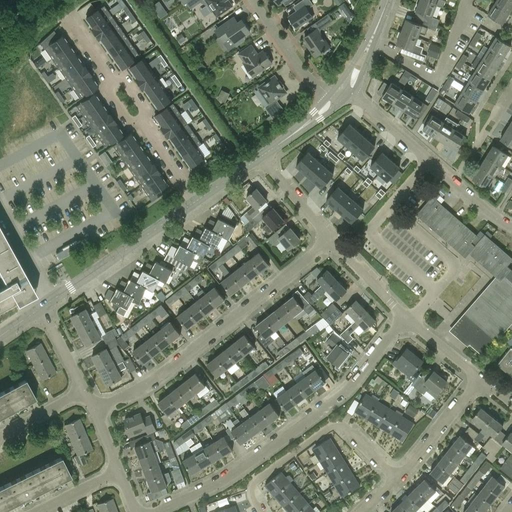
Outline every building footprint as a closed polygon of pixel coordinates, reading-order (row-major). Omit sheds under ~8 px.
[(116,0),(117,0),(119,4),(122,9),(123,8),(126,6),(121,0),(116,0)] [(151,6),(155,13),(164,7),(159,0),(151,6)] [(189,0),(186,3),(190,10),(200,3),(204,0),(189,0)] [(204,0),(216,17),(231,6),(226,0),(204,0)] [(312,17),(308,10),(308,9),(313,5),(309,0),(302,0),(293,7),(296,11),(288,17),(296,28),(312,17)] [(425,15),(423,20),(437,25),(439,20),(431,17),(435,5),(423,0),(419,0),(415,11),(425,15)] [(508,13),(511,6),(511,0),(496,0),(494,4),(508,13)] [(501,24),(508,13),(494,4),(487,15),(501,24)] [(85,19),(92,29),(111,16),(104,6),(100,9),(99,9),(85,19)] [(315,23),(320,30),(333,21),(330,17),(335,13),(333,10),(315,23)] [(118,26),(111,16),(92,29),(99,39),(118,26)] [(241,38),(249,32),(241,20),(237,23),(233,18),(215,31),(223,42),(230,37),(236,45),(243,41),(241,38)] [(417,38),(418,33),(425,35),(428,28),(434,31),(437,25),(423,20),(421,25),(406,19),(401,32),(417,38)] [(107,50),(126,36),(118,26),(99,39),(107,50)] [(314,57),(329,47),(316,29),(304,37),(310,46),(308,47),(314,57)] [(425,56),(420,54),(423,48),(414,45),(417,38),(401,32),(396,45),(402,47),(400,52),(423,61),(425,56)] [(477,32),(473,39),(477,42),(481,35),(477,32)] [(69,45),(62,35),(48,44),(49,45),(43,49),(50,59),(69,45)] [(114,60),(133,47),(126,36),(107,50),(114,60)] [(495,37),(488,48),(503,57),(510,46),(495,37)] [(474,48),(477,42),(473,39),(469,45),(474,48)] [(435,58),(440,46),(430,43),(425,55),(435,58)] [(57,69),(77,55),(69,45),(50,59),(57,69)] [(253,77),(271,64),(263,51),(257,54),(251,45),(238,54),(244,63),(244,64),(253,77)] [(133,47),(114,60),(121,71),(135,61),(134,61),(140,57),(133,47)] [(496,68),(503,57),(488,48),(481,59),(496,68)] [(463,54),(459,61),(464,64),(468,57),(463,54)] [(84,66),(77,55),(57,69),(65,79),(84,66)] [(136,79),(150,69),(143,58),(128,69),(136,79)] [(481,59),(475,71),(489,79),(496,68),(481,59)] [(460,70),(464,64),(459,61),(455,67),(460,70)] [(200,63),(196,68),(201,73),(205,68),(200,63)] [(65,79),(72,89),(91,76),(84,66),(65,79)] [(143,90),(158,79),(150,69),(136,79),(143,90)] [(402,75),(408,79),(411,74),(405,71),(402,75)] [(475,71),(468,82),(482,91),(489,79),(475,71)] [(418,78),(411,74),(408,79),(415,83),(418,78)] [(85,96),(98,86),(91,76),(72,89),(79,99),(84,95),(85,96)] [(258,88),(269,104),(264,107),(273,119),(283,109),(280,105),(276,100),(286,93),(274,76),(258,88)] [(449,76),(445,83),(450,86),(454,79),(449,76)] [(150,100),(165,89),(158,79),(143,90),(150,100)] [(468,82),(461,93),(476,101),(482,91),(468,82)] [(381,97),(393,104),(401,90),(390,83),(381,97)] [(446,92),(450,86),(445,83),(441,89),(446,92)] [(430,102),(437,90),(431,87),(424,99),(430,102)] [(150,100),(158,111),(173,100),(165,89),(150,100)] [(221,90),(216,100),(225,104),(230,94),(221,90)] [(393,104),(404,111),(413,97),(401,90),(393,104)] [(83,117),(101,103),(94,93),(80,102),(81,103),(75,107),(83,117)] [(469,113),(476,101),(461,93),(454,104),(469,113)] [(424,104),(413,97),(404,111),(415,118),(424,104)] [(444,102),(438,98),(433,106),(439,110),(441,106),(442,107),(444,102)] [(90,127),(109,114),(101,103),(83,117),(90,127)] [(154,117),(161,128),(176,117),(180,114),(172,103),(153,116),(154,117)] [(455,115),(461,119),(463,114),(457,111),(455,115)] [(97,137),(116,124),(109,114),(90,127),(97,137)] [(180,114),(176,117),(161,128),(168,137),(183,127),(187,124),(180,114)] [(470,119),(463,114),(461,119),(467,123),(470,119)] [(422,130),(434,137),(443,122),(431,115),(422,130)] [(454,129),(443,122),(434,137),(445,144),(454,129)] [(183,127),(168,137),(175,147),(194,134),(187,123),(187,124),(183,127)] [(116,124),(97,137),(104,147),(110,143),(110,144),(123,134),(116,124)] [(353,138),(358,132),(349,124),(337,138),(341,141),(346,146),(353,138)] [(465,136),(454,129),(445,144),(456,151),(465,136)] [(511,146),(511,132),(506,129),(500,139),(511,146)] [(112,146),(119,157),(138,143),(131,132),(117,142),(117,143),(112,146)] [(366,139),(358,132),(353,138),(346,146),(354,153),(361,145),(366,139)] [(194,134),(175,147),(182,158),(197,147),(202,144),(194,134)] [(375,146),(366,139),(361,145),(354,153),(363,160),(369,153),(375,146)] [(126,167),(145,153),(138,143),(119,157),(126,167)] [(493,146),(486,157),(500,166),(507,155),(493,146)] [(205,158),(197,147),(182,158),(190,168),(205,158)] [(296,166),(304,174),(316,160),(308,152),(296,166)] [(145,153),(126,167),(133,177),(152,164),(145,153)] [(382,153),(377,159),(370,167),(379,174),(388,163),(391,160),(382,153)] [(486,157),(479,168),(493,177),(500,166),(486,157)] [(322,164),(316,160),(304,174),(312,181),(316,176),(325,167),(322,164)] [(388,163),(379,174),(387,181),(387,182),(399,168),(391,160),(388,163)] [(133,177),(140,187),(160,174),(152,164),(133,177)] [(316,176),(312,181),(321,188),(323,185),(333,174),(325,167),(316,176)] [(486,188),(493,177),(479,168),(472,179),(486,188)] [(167,184),(160,174),(140,187),(148,197),(153,193),(154,194),(167,184)] [(505,193),(508,187),(504,184),(500,190),(505,193)] [(347,194),(344,192),(338,187),(333,193),(326,201),(334,208),(347,194)] [(247,212),(252,219),(253,218),(260,213),(257,209),(267,201),(257,189),(247,197),(254,207),(247,212)] [(464,250),(468,245),(500,273),(511,259),(511,258),(485,235),(481,239),(436,200),(439,196),(436,193),(420,211),(464,250)] [(334,208),(343,215),(355,202),(347,194),(334,208)] [(355,202),(343,215),(351,223),(363,209),(355,202)] [(268,224),(262,228),(268,234),(283,221),(273,209),(267,214),(265,216),(262,218),(263,219),(268,224)] [(247,212),(243,215),(248,222),(252,219),(247,212)] [(235,227),(233,226),(235,222),(222,215),(220,219),(219,219),(215,225),(209,222),(206,228),(222,236),(229,239),(235,227)] [(243,215),(240,218),(246,224),(248,222),(243,215)] [(248,222),(243,226),(248,232),(258,223),(253,218),(252,219),(248,222)] [(216,249),(216,248),(222,236),(206,228),(203,234),(197,231),(194,237),(209,245),(215,248),(216,249)] [(288,250),(300,240),(290,228),(280,237),(276,232),(267,240),(274,248),(281,242),(288,250)] [(260,244),(251,233),(246,237),(254,248),(260,244)] [(213,255),(216,249),(215,248),(209,245),(194,237),(190,243),(183,239),(180,246),(196,254),(197,254),(203,257),(206,251),(213,255)] [(238,244),(237,245),(241,250),(248,245),(242,238),(237,242),(238,244)] [(232,257),(241,250),(237,245),(228,252),(232,257)] [(177,252),(171,248),(165,260),(187,272),(190,266),(191,266),(194,261),(200,264),(202,260),(203,261),(205,258),(203,257),(197,254),(196,254),(180,246),(177,252)] [(0,304),(29,289),(24,280),(28,279),(24,271),(15,276),(0,249),(0,304)] [(223,264),(232,257),(228,252),(219,259),(223,264)] [(259,252),(249,260),(259,273),(269,265),(259,252)] [(213,272),(223,264),(219,259),(209,267),(213,272)] [(249,260),(240,267),(250,280),(259,273),(249,260)] [(145,265),(142,271),(159,280),(165,283),(172,270),(156,262),(152,269),(145,265)] [(240,267),(231,275),(241,287),(250,280),(240,267)] [(317,279),(322,285),(312,295),(308,291),(302,297),(311,305),(327,290),(337,281),(327,270),(317,279)] [(511,271),(510,270),(455,333),(483,357),(511,322),(511,271)] [(133,274),(130,280),(146,289),(153,292),(159,280),(142,271),(139,277),(133,274)] [(200,274),(193,279),(197,284),(204,279),(200,274)] [(231,295),(241,287),(231,275),(221,282),(231,295)] [(184,286),(188,292),(197,284),(193,279),(192,278),(183,285),(184,286)] [(140,301),(146,289),(130,280),(127,287),(120,283),(117,289),(133,297),(140,301)] [(347,291),(337,281),(327,290),(337,300),(347,291)] [(179,299),(188,292),(184,286),(175,294),(179,299)] [(215,287),(205,294),(215,307),(225,300),(215,287)] [(127,309),(133,297),(117,289),(114,295),(107,291),(104,297),(115,303),(120,306),(117,311),(117,312),(123,316),(127,309)] [(197,294),(200,298),(196,302),(206,315),(215,307),(205,294),(202,290),(197,294)] [(293,296),(283,304),(293,317),(297,320),(307,312),(308,314),(314,309),(311,305),(302,297),(297,291),(292,295),(293,296)] [(169,307),(179,299),(175,294),(165,301),(169,307)] [(346,310),(356,320),(365,310),(356,300),(346,310)] [(93,306),(99,318),(106,314),(100,302),(93,306)] [(196,302),(187,309),(196,322),(206,315),(196,302)] [(320,315),(326,320),(338,308),(332,303),(320,315)] [(284,323),(293,317),(283,304),(275,311),(284,323)] [(161,305),(149,314),(153,319),(156,323),(168,313),(161,305)] [(343,314),(338,308),(326,320),(331,326),(343,314)] [(187,329),(196,322),(187,309),(177,317),(187,329)] [(71,317),(80,334),(86,331),(84,326),(92,321),(86,310),(71,317)] [(350,335),(360,325),(366,330),(375,321),(365,310),(356,320),(340,335),(348,344),(353,339),(350,335)] [(275,331),(284,323),(275,311),(265,318),(275,331)] [(153,319),(149,314),(140,322),(144,327),(153,319)] [(274,341),(270,335),(275,331),(265,318),(256,325),(262,333),(257,337),(265,347),(274,341)] [(323,318),(305,331),(309,336),(311,338),(329,324),(323,318)] [(101,338),(92,321),(84,326),(86,331),(80,334),(86,346),(101,338)] [(134,334),(144,327),(140,322),(137,324),(135,323),(129,328),(130,329),(134,334)] [(170,322),(161,329),(171,342),(180,334),(170,322)] [(102,336),(105,342),(115,338),(116,340),(118,342),(117,340),(118,339),(117,336),(118,335),(115,328),(111,330),(109,328),(104,331),(105,333),(102,336)] [(125,341),(134,334),(130,329),(121,336),(125,341)] [(161,349),(171,342),(161,329),(152,337),(161,349)] [(300,343),(309,336),(305,331),(296,338),(300,343)] [(245,334),(235,342),(245,355),(255,347),(245,334)] [(339,366),(349,354),(338,345),(342,341),(334,334),(327,343),(334,349),(328,357),(339,366)] [(121,336),(118,339),(117,340),(118,342),(124,349),(129,346),(125,341),(121,336)] [(152,357),(161,349),(152,337),(142,344),(152,357)] [(118,342),(116,340),(115,338),(105,342),(109,350),(119,345),(118,342)] [(296,338),(286,345),(290,350),(300,343),(296,338)] [(236,362),(245,355),(235,342),(226,349),(236,362)] [(26,351),(34,366),(48,358),(40,344),(26,351)] [(142,364),(152,357),(142,344),(133,352),(142,364)] [(304,344),(290,355),(294,360),(303,353),(306,357),(311,353),(304,344)] [(281,357),(290,350),(286,345),(277,352),(281,357)] [(511,348),(497,365),(511,377),(511,348)] [(91,357),(97,368),(104,365),(106,370),(115,366),(106,349),(91,357)] [(226,369),(236,362),(226,349),(216,357),(226,369)] [(414,372),(422,362),(406,349),(400,358),(398,357),(391,365),(407,377),(406,378),(412,383),(418,375),(414,372)] [(290,355),(280,362),(284,367),(294,360),(290,355)] [(216,377),(226,369),(216,357),(206,364),(216,377)] [(55,373),(48,358),(34,366),(41,381),(55,373)] [(118,372),(126,368),(129,373),(136,369),(130,358),(123,361),(115,366),(106,370),(104,365),(97,368),(106,386),(121,378),(118,372)] [(265,361),(256,368),(260,373),(269,366),(265,361)] [(274,375),(284,367),(280,362),(271,369),(274,375)] [(303,373),(306,377),(315,390),(325,383),(323,380),(316,370),(312,365),(303,373)] [(321,367),(316,370),(323,380),(327,377),(321,367)] [(256,368),(246,375),(250,381),(260,373),(256,368)] [(268,379),(274,375),(271,369),(264,374),(268,379)] [(438,393),(447,382),(447,381),(448,380),(444,376),(442,378),(434,371),(426,381),(421,377),(413,387),(423,395),(426,391),(436,399),(440,394),(438,393)] [(208,389),(205,386),(195,373),(185,381),(195,393),(198,397),(208,389)] [(246,375),(236,383),(241,388),(250,381),(246,375)] [(263,375),(254,382),(258,387),(261,392),(270,385),(263,375)] [(412,383),(411,385),(413,387),(421,377),(418,375),(412,383)] [(306,377),(296,384),(305,397),(315,390),(306,377)] [(25,380),(0,393),(0,401),(7,414),(36,399),(25,380)] [(186,400),(195,393),(185,381),(176,388),(186,400)] [(249,394),(258,387),(254,382),(245,389),(249,394)] [(234,393),(241,388),(236,383),(230,387),(234,393)] [(296,384),(286,391),(296,404),(305,397),(296,384)] [(177,408),(186,400),(176,388),(167,395),(177,408)] [(245,389),(235,396),(239,401),(242,405),(251,398),(248,394),(249,394),(245,389)] [(395,400),(399,393),(393,389),(389,396),(395,400)] [(286,411),(296,404),(286,391),(276,398),(286,411)] [(354,412),(366,420),(378,402),(365,394),(354,412)] [(180,412),(177,408),(167,395),(158,402),(166,414),(160,417),(166,427),(173,423),(171,420),(180,412)] [(235,396),(226,403),(230,408),(239,401),(235,396)] [(215,399),(206,406),(210,411),(219,404),(215,399)] [(389,409),(378,402),(366,420),(378,427),(389,409)] [(223,413),(230,408),(226,403),(219,408),(223,413)] [(270,403),(260,410),(270,423),(280,416),(270,403)] [(419,410),(410,405),(405,412),(414,417),(419,410)] [(200,418),(210,411),(206,406),(196,413),(200,418)] [(472,419),(483,428),(492,417),(481,408),(472,419)] [(401,416),(389,409),(378,427),(390,434),(401,416)] [(433,409),(428,415),(433,418),(438,412),(433,409)] [(260,410),(250,417),(260,430),(270,423),(260,410)] [(210,414),(201,421),(204,427),(214,420),(214,419),(217,416),(214,412),(211,415),(210,414)] [(148,433),(155,430),(149,416),(142,419),(140,413),(124,420),(130,434),(146,428),(148,433)] [(191,425),(200,418),(196,413),(187,420),(191,425)] [(413,424),(401,416),(390,434),(402,442),(413,424)] [(250,417),(241,424),(251,437),(260,430),(250,417)] [(494,437),(499,430),(503,426),(492,417),(483,428),(480,431),(483,434),(486,431),(492,436),(494,437)] [(64,425),(70,441),(85,434),(79,419),(64,425)] [(236,428),(231,431),(229,428),(226,430),(231,439),(235,436),(241,444),(251,437),(241,424),(237,419),(232,422),(236,428)] [(179,434),(191,425),(187,420),(180,425),(175,429),(179,434)] [(198,431),(204,427),(201,421),(191,428),(195,434),(199,432),(198,431)] [(478,434),(469,426),(464,432),(473,439),(478,434)] [(181,436),(185,441),(186,441),(195,434),(191,428),(181,436)] [(511,433),(511,432),(508,437),(503,444),(511,451),(511,433)] [(154,452),(150,441),(155,439),(153,433),(139,438),(141,444),(135,446),(139,458),(154,452)] [(87,462),(83,453),(92,450),(85,434),(70,441),(76,455),(74,456),(78,466),(87,462)] [(460,435),(452,445),(465,455),(473,445),(460,435)] [(175,449),(185,441),(181,436),(173,442),(175,449)] [(224,437),(214,443),(221,456),(232,450),(224,437)] [(483,447),(489,452),(497,441),(491,437),(483,447)] [(312,449),(320,461),(338,450),(330,438),(312,449)] [(502,445),(497,441),(489,452),(486,456),(486,457),(493,463),(497,457),(495,456),(502,445)] [(190,449),(194,455),(193,455),(201,468),(211,462),(204,449),(200,443),(190,449)] [(214,443),(204,449),(211,462),(221,456),(214,443)] [(452,445),(445,454),(458,464),(465,455),(452,445)] [(175,457),(171,446),(165,448),(169,459),(175,457)] [(345,462),(338,450),(320,461),(327,473),(345,462)] [(158,463),(154,452),(139,458),(143,469),(158,463)] [(482,453),(474,462),(479,466),(486,456),(482,453)] [(511,465),(511,463),(511,453),(500,469),(509,476),(511,472),(511,465)] [(451,473),(458,464),(445,454),(438,463),(451,473)] [(191,474),(201,468),(193,455),(183,461),(191,474)] [(179,468),(175,457),(169,459),(174,470),(179,468)] [(61,458),(32,472),(42,491),(71,477),(61,458)] [(352,474),(345,462),(327,473),(334,485),(352,474)] [(472,475),(479,466),(474,462),(467,471),(472,475)] [(162,474),(158,463),(143,469),(147,480),(162,474)] [(443,483),(451,473),(438,463),(430,473),(443,483)] [(184,481),(179,468),(174,470),(171,471),(176,484),(184,481)] [(479,470),(473,477),(479,481),(484,474),(479,470)] [(464,484),(472,475),(467,471),(460,480),(464,484)] [(32,472),(3,486),(12,506),(42,491),(32,472)] [(168,472),(162,474),(147,480),(152,491),(167,486),(166,485),(169,484),(171,479),(168,472)] [(265,486),(274,497),(290,483),(281,472),(265,486)] [(360,486),(352,474),(334,485),(342,497),(360,486)] [(493,476),(485,486),(497,495),(505,485),(493,476)] [(473,477),(466,486),(471,490),(479,481),(473,477)] [(425,479),(416,487),(431,502),(440,494),(425,479)] [(299,494),(290,483),(274,497),(283,508),(299,494)] [(0,511),(12,506),(3,486),(0,487),(0,511)] [(466,486),(459,495),(464,499),(471,490),(466,486)] [(490,505),(497,495),(485,486),(478,495),(490,505)] [(416,487),(408,496),(419,507),(422,511),(424,510),(425,511),(426,511),(434,505),(431,502),(416,487)] [(299,511),(308,505),(299,494),(283,508),(286,511),(299,511)] [(457,508),(464,499),(459,495),(451,504),(452,505),(449,508),(453,511),(456,511),(459,510),(457,508)] [(480,511),(483,511),(490,505),(478,495),(471,504),(480,511)] [(406,511),(413,511),(419,507),(408,496),(399,504),(406,511)] [(115,511),(111,499),(96,505),(99,511),(115,511)] [(445,500),(436,508),(439,511),(441,511),(450,504),(445,500)]
